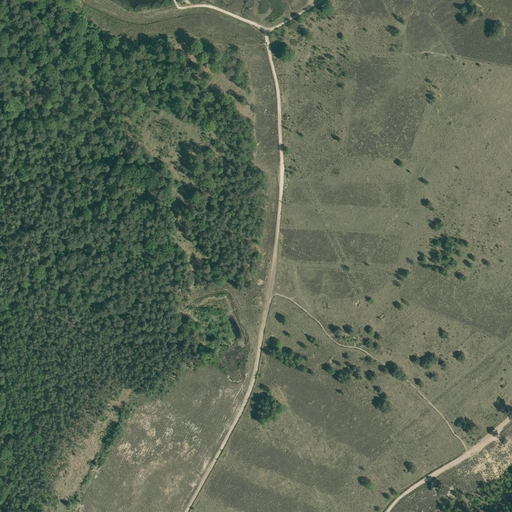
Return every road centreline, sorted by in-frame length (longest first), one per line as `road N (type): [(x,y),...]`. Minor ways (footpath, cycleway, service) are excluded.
road 1 (track): [(267,30),(281,156),(270,293)]
road 2 (track): [(270,293),(252,382),(186,511)]
